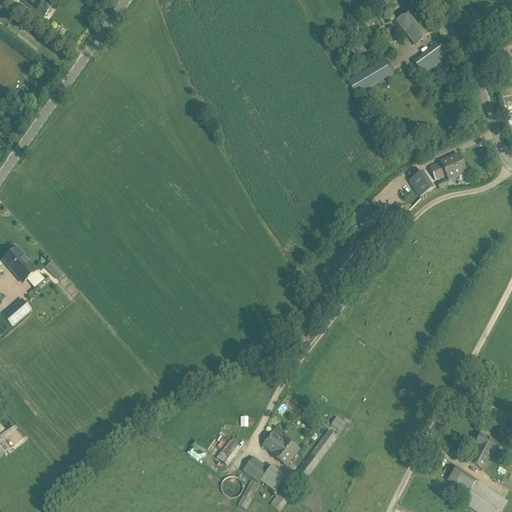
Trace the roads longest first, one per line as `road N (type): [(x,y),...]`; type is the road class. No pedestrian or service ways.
road 1 (unknown): [(511,168),(478,192),(440,198),(416,215),(284,381)]
road 2 (unknown): [(390,511),(511,286)]
road 3 (unclassified): [(0,164),(118,0)]
road 4 (unclassified): [(511,163),(493,141),(479,84),(437,0)]
